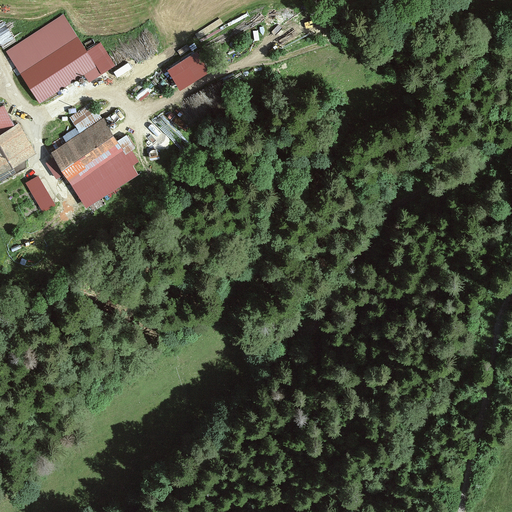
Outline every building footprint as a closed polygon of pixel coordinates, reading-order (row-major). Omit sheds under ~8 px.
[(96,65),(64,15),(8,52),(40,101),(83,73),(96,65)] [(199,54),(171,69),(179,83),(206,68),(199,54)] [(101,73),(96,65),(83,73),(89,81),(101,73)] [(81,134),(103,120),(91,103),(69,117),(77,128),(81,134)] [(0,134),(16,126),(4,106),(0,107),(0,134)] [(167,135),(177,131),(179,136),(187,133),(177,108),(159,116),(167,135)] [(54,143),(58,150),(51,154),(53,158),(46,162),(56,178),(65,172),(88,207),(139,175),(133,166),(117,142),(103,120),(81,134),(68,142),(64,136),(54,143)] [(0,170),(31,153),(16,126),(0,134),(0,170)] [(77,128),(64,136),(68,142),(81,134),(77,128)] [(117,142),(133,166),(138,162),(131,151),(135,149),(126,136),(117,142)] [(38,176),(26,183),(43,211),(54,204),(38,176)]
